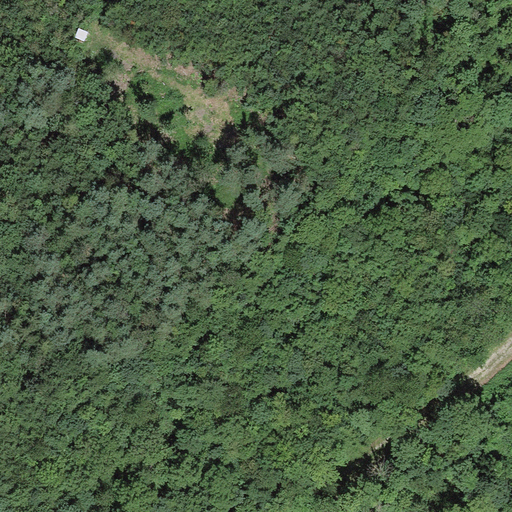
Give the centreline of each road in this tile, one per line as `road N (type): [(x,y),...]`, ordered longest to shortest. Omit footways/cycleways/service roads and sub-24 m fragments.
road 1 (track): [(106,0),(84,70),(0,260)]
road 2 (track): [(310,511),(511,353)]
